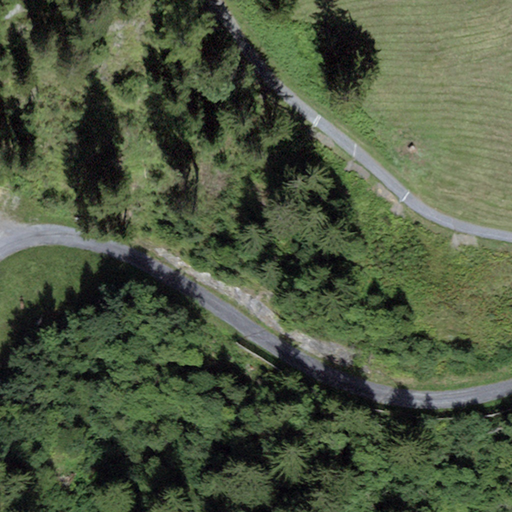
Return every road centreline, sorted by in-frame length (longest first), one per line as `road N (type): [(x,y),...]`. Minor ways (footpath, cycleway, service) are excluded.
road 1 (track): [(0,251),(39,236),(83,239),(131,258),(360,391),(411,400),(511,386)]
road 2 (track): [(511,239),(464,229),(410,204),(300,108),(208,0)]
